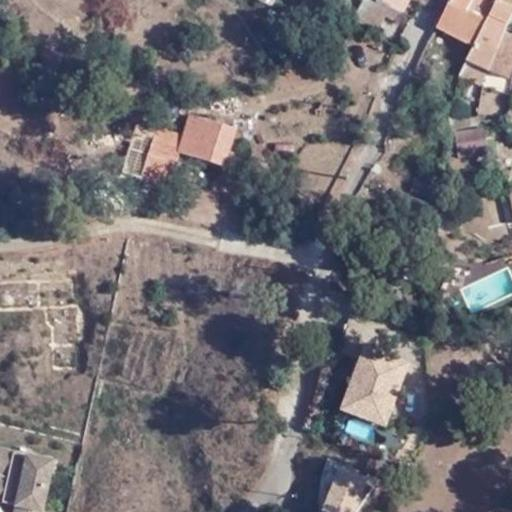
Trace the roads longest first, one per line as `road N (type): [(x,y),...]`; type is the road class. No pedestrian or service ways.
road 1 (track): [(323,267),(154,229),(0,241)]
road 2 (track): [(134,511),(173,382),(218,319),(280,260)]
